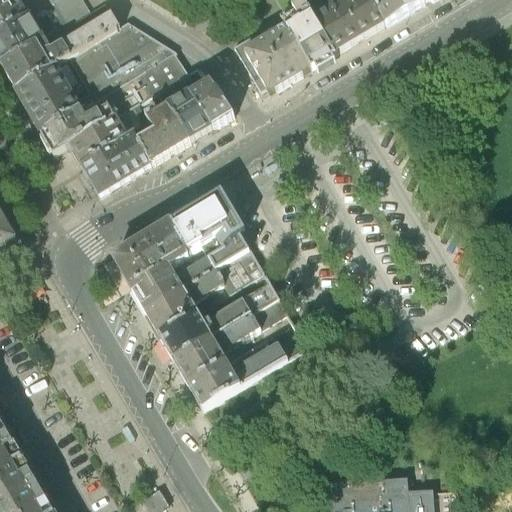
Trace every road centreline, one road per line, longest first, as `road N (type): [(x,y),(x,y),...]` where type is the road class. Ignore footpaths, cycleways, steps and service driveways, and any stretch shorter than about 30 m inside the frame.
road 1 (secondary): [(205,511),(73,288),(70,255),(88,235),(173,196),(504,0)]
road 2 (residential): [(0,372),(81,511)]
